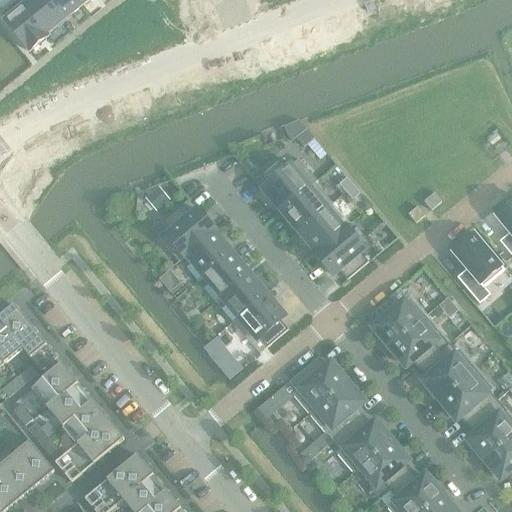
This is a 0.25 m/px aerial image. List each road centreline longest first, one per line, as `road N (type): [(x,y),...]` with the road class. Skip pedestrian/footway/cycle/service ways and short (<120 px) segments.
road 1 (unclassified): [(0,149),(61,109),(342,0)]
road 2 (residential): [(162,417),(0,216)]
road 3 (residential): [(330,321),(483,504)]
road 4 (residential): [(330,321),(511,172)]
road 5 (residential): [(185,443),(330,321)]
road 6 (residential): [(204,183),(330,321)]
road 7 (residential): [(162,417),(44,511)]
